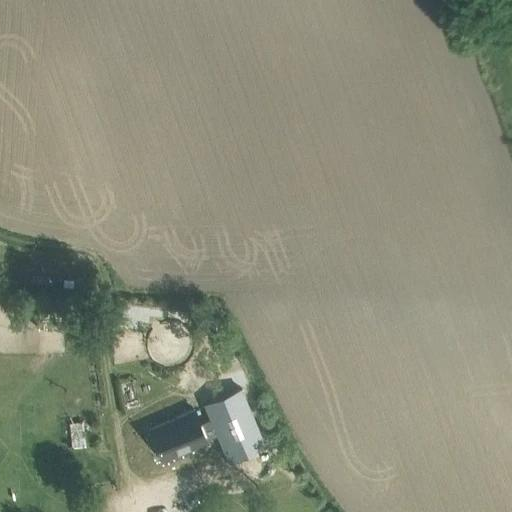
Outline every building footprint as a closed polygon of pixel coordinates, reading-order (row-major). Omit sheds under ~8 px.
[(127,356),(116,357),(118,373),(128,372),(127,356)] [(172,369),(144,373),(145,384),(174,380),(172,369)] [(118,384),(125,412),(141,407),(134,380),(118,384)] [(195,400),(149,416),(160,448),(206,433),(204,428),(216,424),(226,453),(264,440),(244,383),(206,396),(211,410),(199,414),(195,400)] [(80,421),(65,424),(69,448),(84,446),(80,421)]
